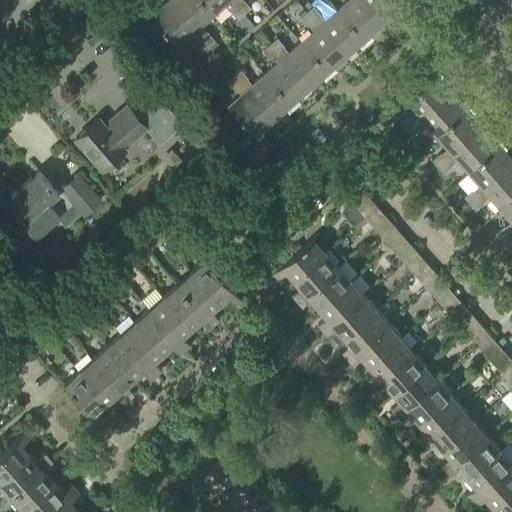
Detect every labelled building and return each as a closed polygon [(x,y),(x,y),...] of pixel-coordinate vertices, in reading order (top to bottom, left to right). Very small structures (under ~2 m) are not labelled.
[(195,32),(213,16),(199,0),(168,0),(168,1),(195,32)] [(199,0),(213,16),(230,0),(199,0)] [(243,13),(249,7),(243,0),(242,0),(236,5),(243,13)] [(364,42),(382,26),(359,0),(348,0),(337,11),(364,42)] [(359,0),(382,26),(401,9),(392,0),(359,0)] [(176,48),(195,32),(168,1),(149,17),(176,48)] [(236,19),(243,13),(236,5),(229,11),(236,19)] [(313,20),(320,13),(313,5),(305,12),(313,20)] [(346,57),(364,42),(337,11),(319,27),(346,57)] [(306,25),(313,20),(305,12),(299,17),(306,25)] [(328,73),(346,57),(319,27),(300,43),(328,73)] [(211,51),(218,45),(207,32),(200,38),(211,51)] [(276,52),(283,46),(276,37),(269,43),(276,52)] [(211,51),(200,38),(193,44),(200,52),(207,46),(211,51)] [(270,57),(276,52),(269,43),(262,49),(270,57)] [(309,89),(328,73),(300,43),(282,59),(309,89)] [(291,105),(309,89),(282,59),(264,74),(291,105)] [(241,84),(248,78),(241,70),(234,76),(241,84)] [(427,80),(421,73),(398,93),(421,119),(452,92),(436,73),(427,80)] [(273,121),(291,105),(264,74),(246,90),(273,121)] [(234,90),(241,84),(234,76),(227,82),(234,90)] [(182,125),(149,88),(115,117),(119,122),(108,131),(98,119),(75,139),(101,169),(124,149),(123,148),(145,128),(159,144),(182,125)] [(254,138),(273,121),(246,90),(227,107),(254,138)] [(437,137),(468,110),(452,92),(421,119),(437,137)] [(453,155),(484,128),(468,110),(437,137),(453,155)] [(407,131),(415,124),(410,117),(401,125),(407,131)] [(413,138),(421,130),(415,124),(407,131),(413,138)] [(469,173),(500,146),(484,128),(453,155),(469,173)] [(212,147),(198,134),(195,136),(193,134),(177,149),(193,165),(212,147)] [(485,191),(511,167),(511,159),(500,146),(469,173),(485,191)] [(439,168),(447,160),(441,154),(433,161),(439,168)] [(445,174),(453,167),(447,160),(439,168),(445,174)] [(501,210),(511,200),(511,167),(485,191),(501,210)] [(45,205),(58,193),(38,171),(37,172),(38,172),(11,195),(11,194),(10,195),(29,217),(22,223),(34,237),(56,218),(45,205)] [(83,215),(99,201),(77,175),(61,189),(83,215)] [(471,204),(479,197),(473,190),(465,197),(471,204)] [(358,209),(371,198),(365,192),(353,203),(358,209)] [(477,210),(485,203),(479,197),(471,204),(477,210)] [(511,222),(511,200),(501,210),(511,222)] [(378,232),(390,221),(385,215),(373,226),(378,232)] [(171,230),(163,221),(155,229),(162,238),(171,230)] [(383,238),(396,227),(390,221),(378,232),(383,238)] [(503,240),(511,233),(505,227),(497,234),(503,240)] [(155,229),(145,237),(153,246),(162,238),(155,229)] [(509,247),(511,243),(511,234),(511,233),(503,240),(509,247)] [(296,279),(327,252),(314,237),(273,273),(279,279),(288,271),(296,279)] [(403,260),(415,249),(410,243),(398,254),(403,260)] [(334,245),(327,252),(296,279),(303,288),(294,297),(298,302),(339,266),(347,259),(334,245)] [(135,246),(126,254),(133,263),(143,255),(135,246)] [(408,266),(421,255),(415,249),(403,260),(408,266)] [(133,263),(126,254),(118,261),(126,269),(133,263)] [(43,259),(36,274),(46,278),(52,264),(43,259)] [(242,300),(206,259),(191,272),(218,303),(227,296),(236,305),(242,300)] [(320,308),(352,280),(339,266),(298,302),(303,307),(313,299),(320,308)] [(107,271),(98,279),(105,287),(114,279),(107,271)] [(213,325),(218,320),(210,311),(218,303),(191,272),(177,284),(213,325)] [(428,288),(440,277),(435,272),(423,283),(428,288)] [(433,294),(445,283),(440,277),(428,288),(433,294)] [(98,279),(91,285),(98,294),(105,287),(98,279)] [(323,330),(364,294),(352,280),(320,308),(328,316),(319,325),(323,330)] [(213,325),(177,284),(163,296),(191,328),(199,320),(207,330),(213,325)] [(345,336),(377,308),(364,294),(323,330),(328,336),(338,327),(345,336)] [(184,350),(190,345),(181,336),(191,328),(163,296),(149,309),(184,350)] [(69,304),(77,312),(85,305),(78,297),(69,304)] [(453,317),(465,306),(460,300),(447,311),(453,317)] [(69,304),(61,311),(68,320),(77,312),(69,304)] [(458,323),(470,312),(465,306),(453,317),(458,323)] [(348,359),(389,322),(377,308),(345,336),(353,345),(344,353),(348,359)] [(184,350),(149,309),(135,321),(162,353),(171,345),(179,355),(184,350)] [(156,375),(162,370),(153,360),(162,353),(135,321),(121,333),(156,375)] [(56,330),(49,322),(42,328),(49,337),(56,330)] [(370,364),(402,337),(389,322),(348,359),(353,364),(363,356),(370,364)] [(49,337),(42,328),(33,336),(41,344),(49,337)] [(477,345),(489,334),(485,328),(472,339),(477,345)] [(156,375),(121,333),(106,346),(134,377),(142,370),(151,380),(156,375)] [(483,351),(495,340),(489,334),(477,345),(483,351)] [(373,387),(414,351),(402,337),(370,364),(378,373),(368,381),(373,387)] [(128,399),(133,395),(125,385),(134,377),(106,346),(92,358),(128,399)] [(19,361),(27,355),(20,347),(13,354),(19,361)] [(395,392),(426,365),(414,351),(373,387),(378,392),(387,384),(395,392)] [(502,373),(511,364),(511,359),(509,357),(497,367),(502,373)] [(128,399),(92,358),(78,371),(106,402),(114,395),(122,404),(128,399)] [(507,379),(511,375),(511,364),(502,373),(507,379)] [(398,415),(439,379),(426,365),(395,392),(403,401),(393,410),(398,415)] [(99,425),(105,420),(97,410),(106,402),(78,371),(63,384),(99,425)] [(439,379),(398,415),(403,421),(412,412),(420,421),(451,393),(460,386),(447,371),(439,379)] [(423,443),(464,407),(451,393),(420,421),(428,430),(418,438),(423,443)] [(445,449),(476,422),(464,407),(423,443),(428,449),(437,441),(445,449)] [(448,472),(488,436),(476,422),(445,449),(452,458),(443,466),(448,472)] [(0,477),(28,453),(20,444),(30,436),(24,430),(0,451),(0,477)] [(469,477),(501,450),(488,436),(448,472),(452,477),(462,469),(469,477)] [(472,500),(511,464),(511,462),(501,450),(469,477),(477,486),(468,495),(472,500)] [(35,462),(28,453),(0,477),(0,484),(6,492),(0,497),(4,501),(10,496),(9,495),(16,488),(50,459),(45,453),(35,462)] [(21,509),(53,482),(45,473),(54,464),(50,459),(16,488),(9,495),(10,496),(21,509)] [(495,506),(511,490),(511,464),(472,500),(477,505),(487,497),(495,506)] [(21,509),(18,511),(47,511),(75,487),(70,482),(60,490),(53,482),(21,509)] [(75,511),(78,510),(70,501),(79,492),(75,487),(47,511),(75,511)] [(511,511),(511,490),(495,506),(499,511),(511,511)]
